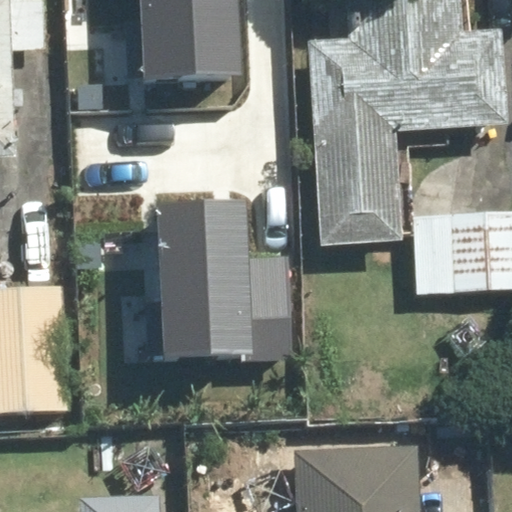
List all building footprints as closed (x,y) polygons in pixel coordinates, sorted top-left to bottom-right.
[(0,0),(0,163),(23,162),(15,0),(0,0)] [(351,0),(353,45),(313,47),(324,248),(405,244),(400,139),(509,132),(503,37),(462,40),(460,0),(351,0)] [(165,23),(87,38),(134,282),(212,267),(211,266),(269,255),(248,143),(190,154),(165,23)] [(303,179),(257,187),(265,229),(310,221),(303,179)] [(511,216),(417,223),(422,297),(511,290),(511,216)] [(0,295),(0,414),(70,410),(63,292),(0,295)] [(294,326),(219,327),(220,407),(294,406),(294,326)] [(501,423),(427,422),(427,471),(500,472),(501,423)] [(422,511),(418,453),(293,462),(297,511),(422,511)] [(78,501),(78,511),(158,511),(157,497),(78,501)]
